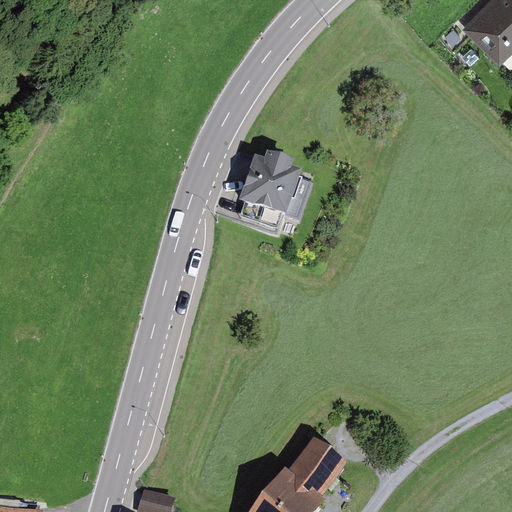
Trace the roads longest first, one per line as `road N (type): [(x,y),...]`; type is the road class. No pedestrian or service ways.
road 1 (tertiary): [(319,0),(250,81),(208,155),(104,511)]
road 2 (track): [(376,511),(418,461),(511,403)]
